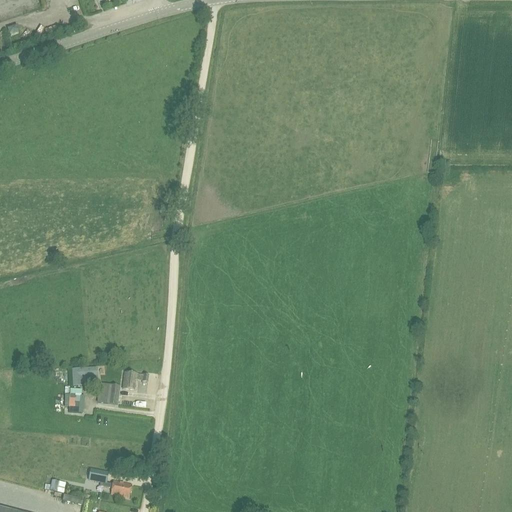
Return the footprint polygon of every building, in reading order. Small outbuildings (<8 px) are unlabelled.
[(71,370),(72,387),(81,386),(81,378),(89,378),(89,381),(97,380),(96,368),(71,370)] [(141,382),(148,383),(148,376),(142,375),(138,375),(124,373),(122,389),(136,391),(137,381),(141,381),(141,382)] [(102,385),(95,384),(94,395),(97,395),(97,403),(107,404),(107,405),(117,406),(120,387),(109,385),(109,386),(102,385)] [(99,487),(112,489),(110,495),(128,499),(131,485),(113,481),(113,484),(106,483),(108,473),(90,470),(88,481),(100,483),(99,487)] [(44,490),(63,494),(65,484),(51,480),(50,486),(45,485),(44,490)] [(61,494),(58,510),(66,511),(71,511),(75,497),(61,494)]
